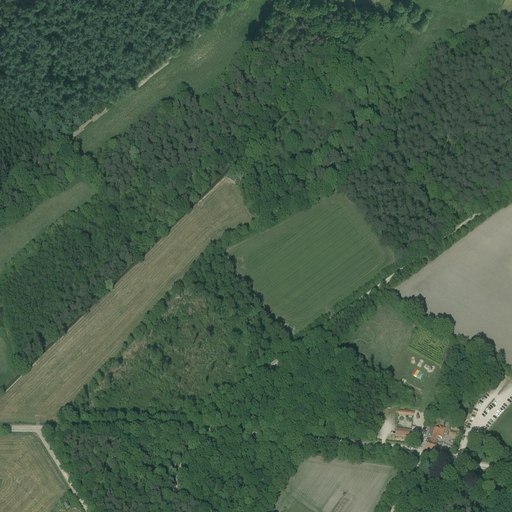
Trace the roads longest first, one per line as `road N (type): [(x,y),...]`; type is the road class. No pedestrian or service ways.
road 1 (track): [(187,429),(511,194)]
road 2 (track): [(187,429),(370,445),(511,471)]
road 3 (track): [(187,429),(34,428)]
